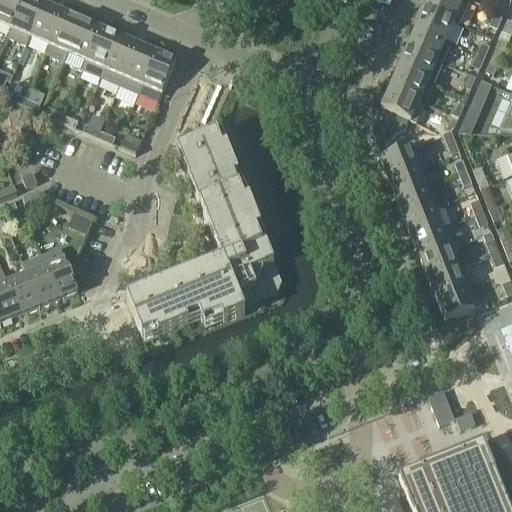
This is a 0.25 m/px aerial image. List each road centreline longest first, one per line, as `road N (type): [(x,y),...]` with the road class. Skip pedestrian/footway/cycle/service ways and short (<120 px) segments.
road 1 (tertiary): [(314,88),(303,128),(333,205),(356,301),(333,351),(95,448)]
road 2 (residential): [(0,375),(83,343),(200,38)]
road 3 (residential): [(108,484),(431,352)]
road 4 (residential): [(314,88),(200,38)]
